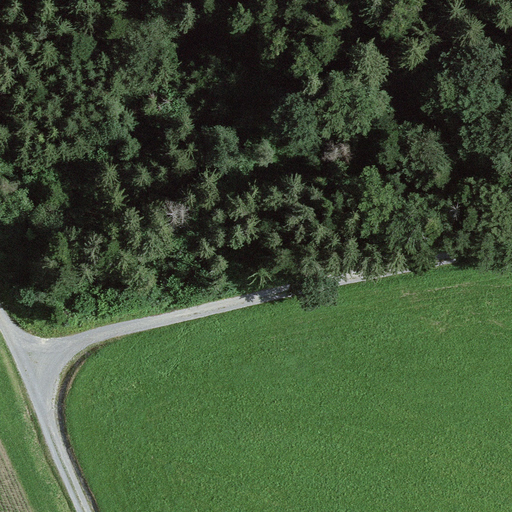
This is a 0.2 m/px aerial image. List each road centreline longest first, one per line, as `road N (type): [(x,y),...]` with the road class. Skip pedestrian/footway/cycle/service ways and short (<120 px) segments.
road 1 (track): [(19,353),(511,241)]
road 2 (track): [(19,353),(85,511)]
